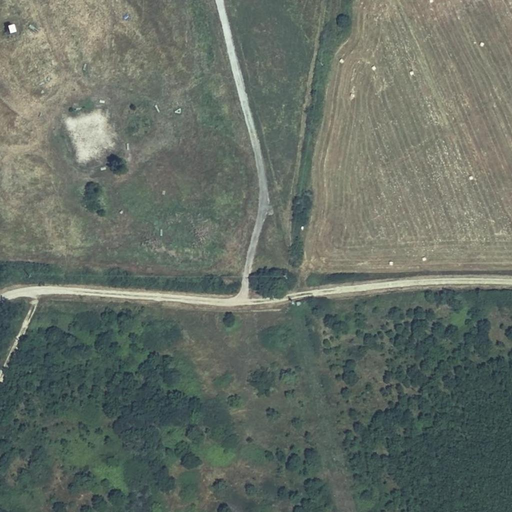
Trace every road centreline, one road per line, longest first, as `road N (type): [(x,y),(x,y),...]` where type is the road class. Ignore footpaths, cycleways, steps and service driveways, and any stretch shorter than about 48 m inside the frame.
road 1 (track): [(511,281),(425,281),(267,299),(31,289)]
road 2 (track): [(211,0),(220,95),(279,257),(299,274),(302,294)]
road 3 (track): [(299,274),(338,0)]
